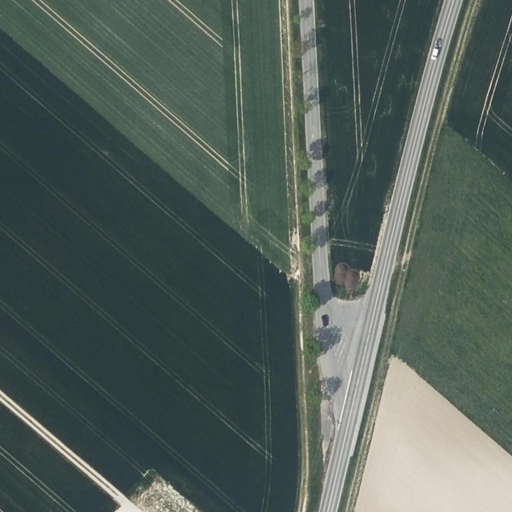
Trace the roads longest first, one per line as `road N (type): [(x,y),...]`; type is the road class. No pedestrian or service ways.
road 1 (track): [(471,0),(351,511)]
road 2 (track): [(283,0),(305,511)]
road 3 (secondary): [(370,327),(452,0)]
road 4 (unclassified): [(321,291),(305,0)]
road 5 (track): [(0,395),(126,505)]
road 6 (unclassified): [(321,291),(326,364),(350,409)]
